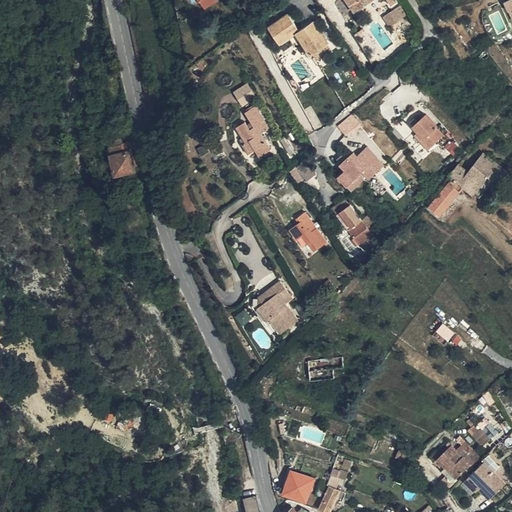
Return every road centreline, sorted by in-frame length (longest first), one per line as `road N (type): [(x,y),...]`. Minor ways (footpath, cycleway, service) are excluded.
road 1 (tertiary): [(273,511),(246,406),(167,231),(117,0)]
road 2 (residential): [(333,197),(321,167),(322,138),(427,39),(428,24),(413,0)]
